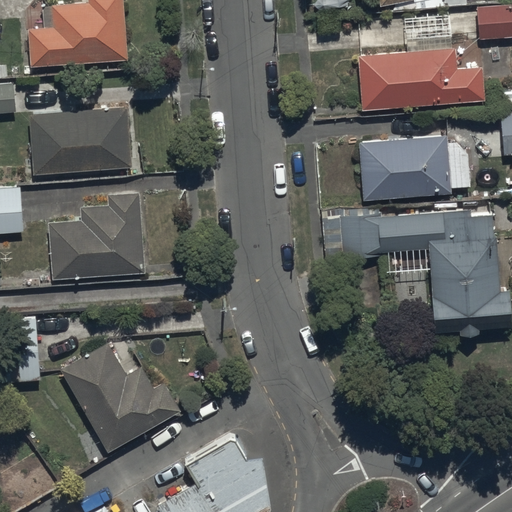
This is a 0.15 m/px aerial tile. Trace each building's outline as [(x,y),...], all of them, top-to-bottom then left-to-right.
[(122,0),(87,0),(87,1),(52,4),(54,25),(27,27),(30,65),(127,58),(122,0)] [(511,1),(477,4),(479,37),(511,34),(511,1)] [(455,45),(358,53),(362,109),(485,99),(482,65),(457,67),(455,45)] [(0,112),(15,111),(12,81),(0,81),(0,112)] [(127,105),(29,113),(34,173),(132,166),(127,105)] [(511,110),(500,111),(504,154),(511,153),(511,110)] [(447,134),(359,141),(364,198),(452,192),(451,186),(470,184),(468,152),(457,140),(448,141),(447,134)] [(0,232),(23,230),(20,186),(0,187),(0,232)] [(81,219),(49,222),(53,277),(143,270),(137,191),(106,193),(107,203),(80,205),(81,219)] [(381,210),(381,206),(322,210),(325,262),(344,261),(344,256),(393,253),(393,247),(431,245),(436,329),(462,327),(462,332),(479,331),(479,328),(511,325),(511,315),(510,289),(500,289),(496,235),(492,236),(491,212),(470,214),(470,207),(383,213),(383,210),(381,210)] [(0,381),(41,379),(36,314),(0,316),(0,381)] [(107,341),(61,368),(108,450),(179,408),(163,381),(154,387),(141,364),(126,373),(107,341)] [(111,511),(94,485),(65,503),(68,511),(261,511),(267,495),(258,444),(243,444),(230,423),(183,450),(194,470),(156,493),(167,511),(111,511)] [(68,511),(65,503),(57,511),(68,511)]
